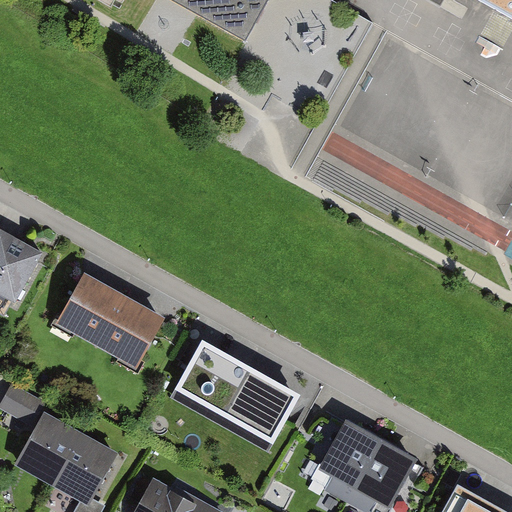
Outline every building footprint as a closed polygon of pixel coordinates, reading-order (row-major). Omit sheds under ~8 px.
[(164,0),(244,44),(268,0),(164,0)] [(369,26),(322,0),(268,0),(244,44),(226,75),(314,124),(369,26)] [(511,0),(481,0),(511,15),(511,0)] [(43,251),(0,228),(0,291),(16,300),(43,251)] [(99,342),(127,291),(85,268),(57,319),(99,342)] [(140,364),(167,313),(127,291),(99,342),(140,364)] [(301,390),(203,337),(176,386),(274,439),(284,420),(301,390)] [(6,392),(0,402),(0,403),(31,422),(45,398),(13,379),(6,392)] [(51,483),(82,430),(44,408),(14,461),(51,483)] [(380,436),(345,417),(318,467),(354,486),(380,436)] [(121,453),(82,430),(51,483),(81,500),(90,505),(93,499),(121,453)] [(417,456),(380,436),(354,486),(389,505),(417,456)] [(223,511),(155,476),(135,511),(223,511)] [(500,511),(501,511),(454,485),(438,511),(500,511)] [(101,511),(105,505),(93,499),(90,505),(81,500),(74,511),(101,511)]
